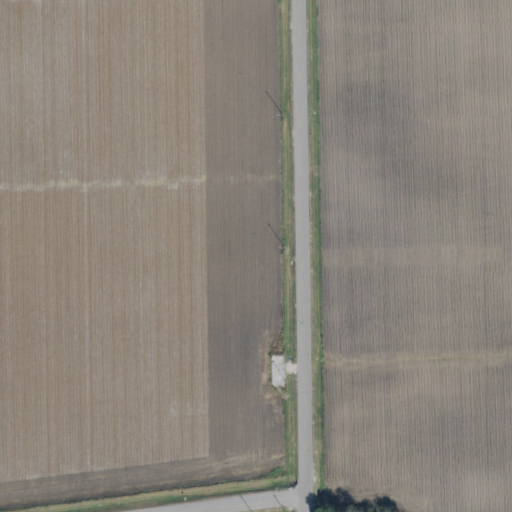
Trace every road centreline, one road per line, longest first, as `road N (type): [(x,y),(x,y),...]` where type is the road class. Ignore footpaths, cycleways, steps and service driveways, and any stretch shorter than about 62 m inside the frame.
road 1 (residential): [(314,511),(307,0)]
road 2 (residential): [(179,511),(314,497)]
